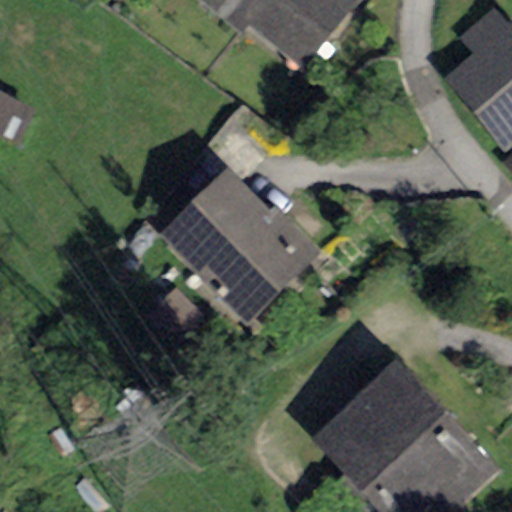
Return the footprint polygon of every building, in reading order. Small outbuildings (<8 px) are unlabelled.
[(202,0),(302,79),(365,0),(202,0)] [(443,80),(473,115),(511,79),(511,23),(497,6),(460,38),(474,53),(443,80)] [(511,143),(511,79),(473,115),(505,150),(511,143)] [(312,270),(228,178),(162,244),(244,330),(312,270)] [(447,511),(487,475),(393,376),(313,452),(370,511),(447,511)]
